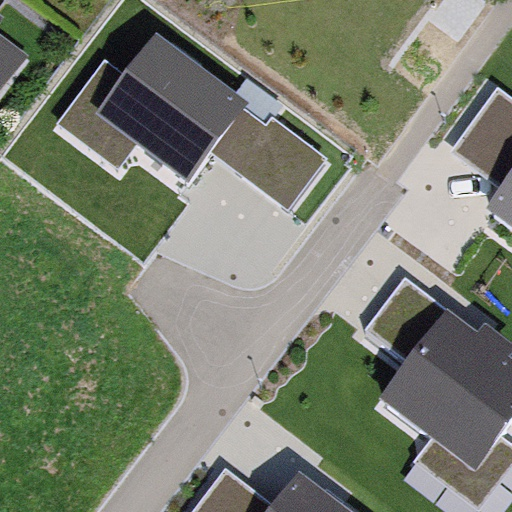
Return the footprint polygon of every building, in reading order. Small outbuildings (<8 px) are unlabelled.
[(0,30),(1,30),(0,29),(0,102),(25,69),(0,49),(0,30)] [(268,135),(157,51),(102,122),(186,186),(221,141),(248,160),(239,178),(291,215),(326,167),(273,128),(268,135)] [(511,196),(495,221),(511,233),(511,108),(498,99),(466,144),(511,178),(511,196)] [(511,430),(511,362),(405,283),(365,335),(415,373),(386,412),(477,479),(511,430)] [(268,511),(225,479),(200,511),(328,511),(300,490),(283,511),(268,511)]
